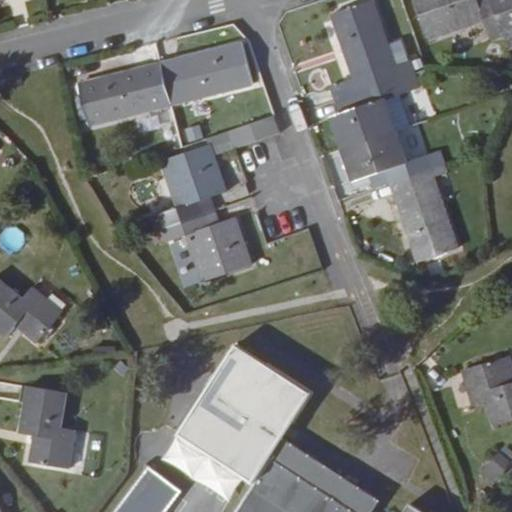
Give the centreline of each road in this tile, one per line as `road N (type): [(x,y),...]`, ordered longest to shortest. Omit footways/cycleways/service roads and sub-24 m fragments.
road 1 (residential): [(0,58),(222,0)]
road 2 (residential): [(310,172),(385,370)]
road 3 (residential): [(254,0),(310,172)]
